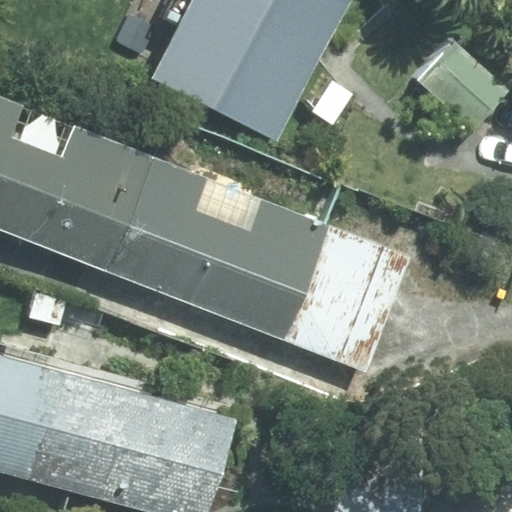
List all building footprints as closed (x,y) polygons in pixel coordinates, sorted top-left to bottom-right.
[(264,132),(322,0),(157,0),(126,71),(264,132)] [(403,73),(463,126),(498,85),(437,32),(403,73)] [(0,227),(88,262),(134,145),(0,92),(0,227)] [(134,145),(88,262),(269,332),(315,216),(134,145)] [(0,419),(0,468),(162,511),(188,511),(216,408),(18,354),(0,419)] [(319,440),(321,511),(364,510),(362,437),(319,440)]
